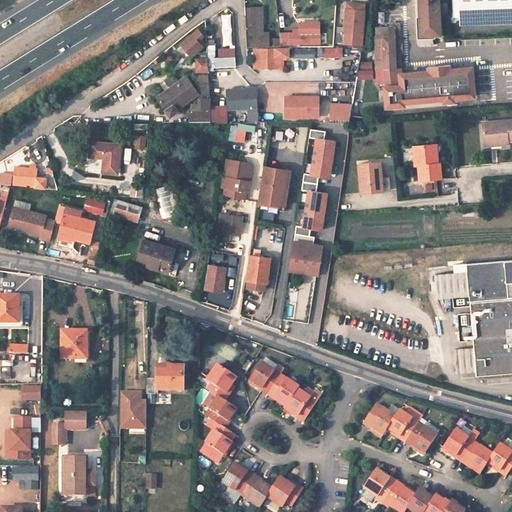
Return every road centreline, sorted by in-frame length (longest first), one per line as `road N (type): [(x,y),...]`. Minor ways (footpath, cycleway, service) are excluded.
road 1 (residential): [(349,366),(107,283),(0,261)]
road 2 (residential): [(0,154),(219,0)]
road 3 (residential): [(332,438),(495,503)]
road 4 (residential): [(511,415),(349,366)]
road 5 (motorway): [(0,81),(132,0)]
road 6 (residential): [(298,451),(294,435),(259,416),(246,434),(279,460)]
